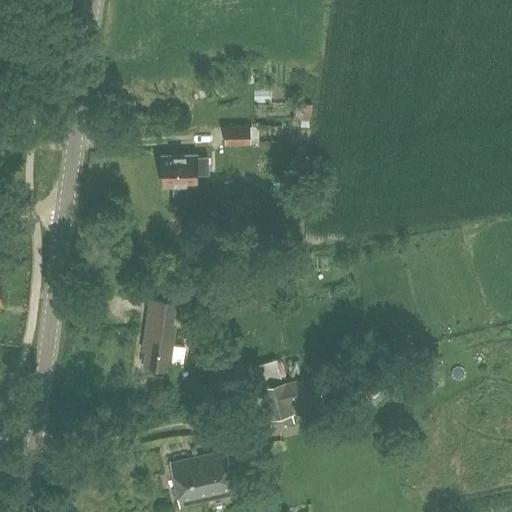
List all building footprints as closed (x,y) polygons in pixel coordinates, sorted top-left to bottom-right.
[(225,144),(249,144),(249,124),(224,124),(225,144)] [(187,185),(198,185),(197,174),(210,174),(209,158),(197,158),(197,155),(164,155),(165,185),(175,185),(174,194),(187,195),(187,185)] [(295,275),(292,258),(208,270),(210,287),(295,275)] [(176,303),(151,299),(144,345),(148,345),(145,366),(166,369),(176,303)] [(251,385),(281,377),(276,359),(246,367),(251,385)] [(259,387),(267,420),(268,419),(271,428),(294,422),(292,415),(323,407),(321,399),(323,398),(317,372),(259,387)] [(386,397),(377,384),(366,392),(375,405),(386,397)] [(333,436),(357,420),(356,417),(369,409),(361,396),(346,406),(347,407),(323,423),(325,426),(320,429),(326,438),(332,434),(333,436)] [(173,461),(182,504),(236,493),(227,450),(173,461)]
